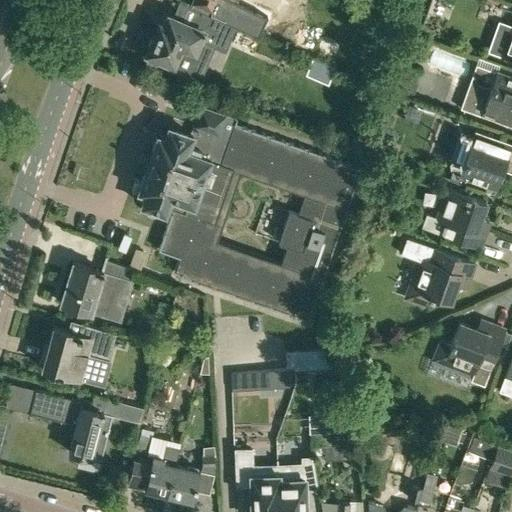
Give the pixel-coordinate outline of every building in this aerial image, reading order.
[(193,0),(190,7),(194,8),(211,15),(235,26),(254,34),(258,36),(266,16),(230,0),(193,0)] [(147,46),(145,58),(154,62),(156,59),(184,72),(185,71),(185,69),(197,41),(215,49),(224,53),(235,26),(211,15),(194,8),(193,11),(188,22),(172,15),(162,11),(147,46)] [(511,25),(501,56),(511,60),(511,25)] [(323,64),(317,80),(328,85),(335,69),(323,64)] [(382,72),(366,65),(361,77),(377,84),(382,72)] [(471,83),(461,108),(511,126),(511,77),(496,72),(490,87),(474,81),(471,83)] [(235,123),(237,118),(200,105),(191,132),(168,124),(167,126),(164,135),(157,132),(138,189),(145,191),(140,203),(145,205),(145,208),(146,210),(148,213),(150,214),(153,215),(156,214),(159,212),(161,210),(165,212),(168,205),(174,207),(160,248),(187,258),(181,274),(212,285),(249,298),(307,319),(335,239),(348,203),(360,167),(235,123)] [(511,173),(511,143),(474,130),(459,173),(497,187),(503,170),(511,173)] [(479,247),(488,221),(479,218),(485,201),(448,187),(437,217),(426,213),(421,227),(479,247)] [(419,260),(406,297),(425,304),(428,295),(432,297),(433,296),(449,302),(456,284),(465,288),(474,262),(410,239),(404,255),(419,260)] [(73,260),(61,300),(60,303),(75,308),(75,310),(87,314),(88,311),(90,312),(89,317),(102,321),(106,308),(107,309),(118,275),(130,279),(134,269),(106,258),(103,269),(73,260)] [(484,385),(505,330),(479,320),(476,329),(459,322),(452,338),(451,338),(449,343),(441,339),(434,358),(473,373),(470,380),(484,385)] [(77,331),(53,324),(42,366),(105,383),(112,358),(108,357),(115,331),(79,321),(77,331)] [(337,327),(324,330),(327,343),(340,340),(337,327)] [(348,345),(329,349),(334,378),(353,375),(348,345)] [(294,366),(294,367),(330,366),(329,365),(326,349),(285,352),(286,367),(294,366)] [(511,355),(499,391),(511,395),(511,355)] [(286,385),(285,369),(231,372),(232,388),(286,385)] [(68,450),(90,456),(100,459),(116,399),(92,393),(90,403),(34,388),(28,411),(75,424),(68,450)] [(133,393),(131,403),(142,406),(144,396),(133,393)] [(152,429),(141,427),(136,447),(147,449),(152,429)] [(352,430),(310,434),(311,448),(321,447),(322,457),(325,457),(325,460),(344,459),(344,456),(354,455),(352,430)] [(457,431),(454,441),(460,443),(463,433),(457,431)] [(493,459),(498,444),(479,438),(474,453),(493,459)] [(166,493),(174,463),(178,446),(165,443),(162,455),(152,452),(150,462),(132,458),(126,482),(166,493)] [(485,482),(505,488),(511,467),(511,449),(498,444),(493,459),(485,482)] [(199,470),(214,473),(214,474),(214,445),(202,446),(202,455),(201,455),(202,466),(199,470)] [(250,447),(233,447),(234,484),(250,483),(250,511),(277,511),(276,463),(274,463),(251,464),(250,447)] [(277,511),(304,511),(304,488),(318,487),(312,455),(301,456),(301,462),(278,463),(276,463),(277,511)] [(192,499),(194,489),(199,470),(174,463),(166,493),(192,499)] [(433,483),(423,481),(422,488),(419,499),(428,501),(433,483)] [(410,497),(419,499),(422,488),(413,485),(410,497)] [(348,511),(349,502),(338,501),(336,511),(348,511)] [(415,511),(417,503),(409,501),(405,511),(415,511)] [(424,511),(426,506),(417,503),(415,511),(424,511)]
